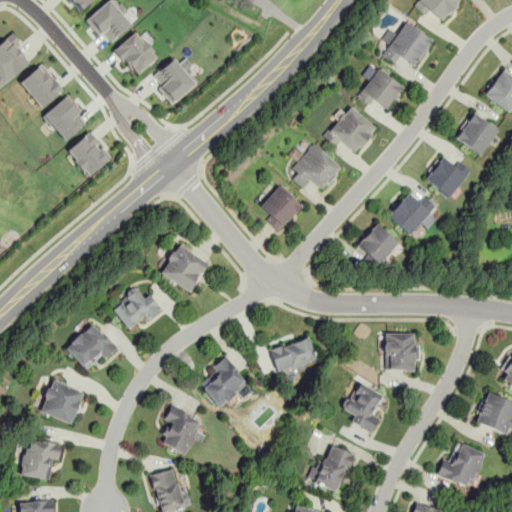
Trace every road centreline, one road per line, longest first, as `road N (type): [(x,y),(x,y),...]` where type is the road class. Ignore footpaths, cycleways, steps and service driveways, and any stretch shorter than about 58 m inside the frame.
road 1 (tertiary): [(0,312),(249,101),(337,0)]
road 2 (residential): [(511,310),(298,294),(263,274),(173,166)]
road 3 (residential): [(511,12),(478,39),(364,185),(274,282)]
road 4 (residential): [(274,282),(186,335),(141,379),(113,437),(105,511)]
road 5 (residential): [(469,305),(454,368),(375,511)]
road 6 (residential): [(21,0),(173,166)]
